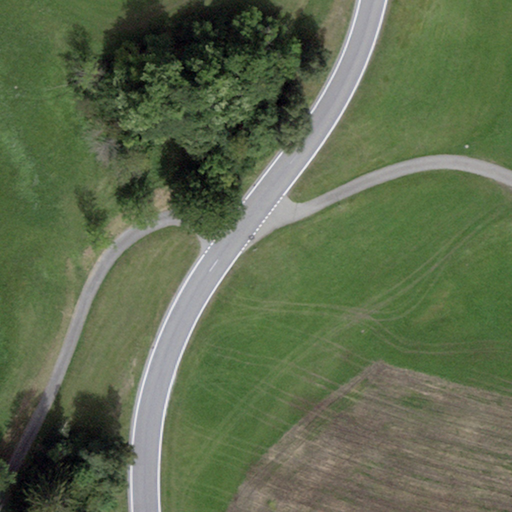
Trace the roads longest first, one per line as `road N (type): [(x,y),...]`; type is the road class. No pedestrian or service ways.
road 1 (track): [(511,178),(435,160),(258,225),(197,214),(130,236),(101,268),(47,399),(0,483)]
road 2 (tertiary): [(144,511),(156,383),(177,329),(242,225),(335,105),(374,0)]
